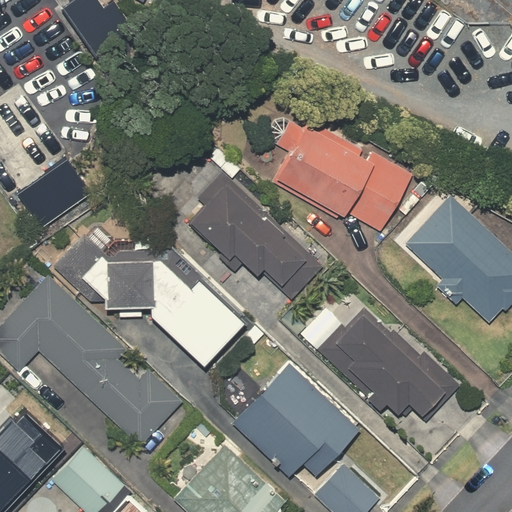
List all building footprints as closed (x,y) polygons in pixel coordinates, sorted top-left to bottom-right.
[(93,0),(59,0),(53,4),(101,80),(149,50),(116,0),(109,0),(98,7),(93,0)] [(269,181),(335,216),(339,208),(378,229),(410,171),(370,149),(366,156),(301,122),(269,181)] [(89,193),(63,156),(11,192),(36,229),(89,193)] [(203,201),(188,218),(228,255),(233,249),(288,299),(321,263),(219,169),(196,194),(203,201)] [(511,250),(448,191),(402,240),(439,275),(432,283),(453,302),(460,295),(486,320),(500,306),(502,308),(511,297),(511,250)] [(84,232),(52,265),(94,305),(159,303),(207,349),(240,316),(169,247),(117,248),(109,256),(84,232)] [(47,272),(0,320),(0,352),(17,369),(38,348),(138,443),(181,398),(147,367),(138,375),(118,356),(127,347),(47,272)] [(339,321),(315,346),(364,391),(369,386),(395,410),(403,402),(422,420),(458,383),(422,350),(420,352),(394,328),(391,331),(362,304),(343,325),(339,321)] [(287,358),(229,417),(287,472),(299,459),(312,472),(357,425),(287,358)] [(224,439),(171,494),(190,511),(269,511),(284,496),(224,439)] [(340,461),(310,492),(330,511),(362,511),(377,496),(340,461)]
